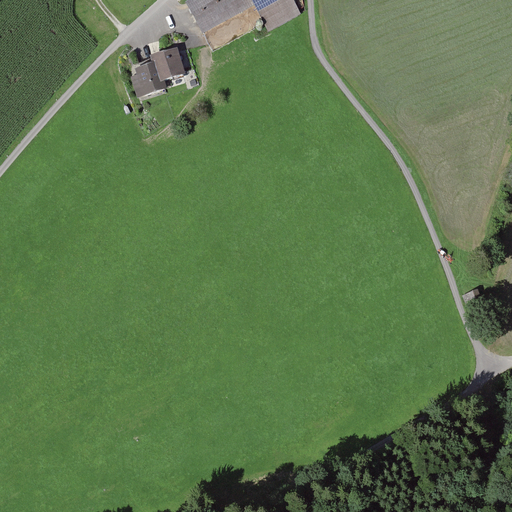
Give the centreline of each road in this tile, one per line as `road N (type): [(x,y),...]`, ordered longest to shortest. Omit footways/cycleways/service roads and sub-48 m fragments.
road 1 (residential): [(311,0),(316,45),(414,188),(491,369)]
road 2 (track): [(228,511),(351,464),(511,361)]
road 3 (unclassified): [(162,0),(0,173)]
